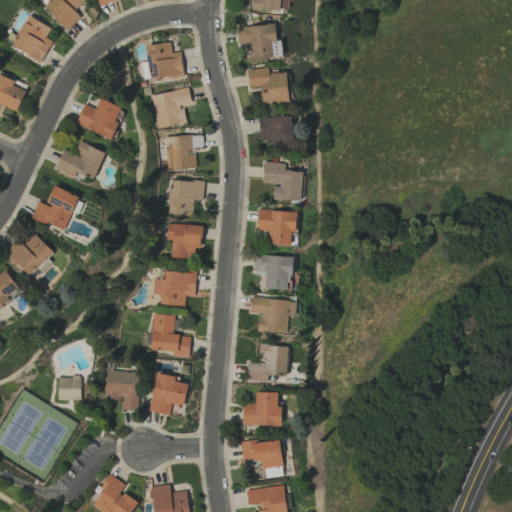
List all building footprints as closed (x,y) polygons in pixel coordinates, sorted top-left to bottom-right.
[(74,10),(83,0),(48,0),(42,7),(67,30),(80,16),(74,10)] [(280,10),(280,0),(251,0),(251,9),(280,10)] [(52,42),(45,37),(50,28),(28,15),(10,45),(39,62),(52,42)] [(237,27),(237,43),(251,42),(252,59),(273,58),(272,41),(277,41),(276,25),(237,27)] [(145,45),(148,79),(182,76),(180,52),(171,53),(170,43),(145,45)] [(286,71),(269,73),(269,67),(247,70),(249,88),(260,87),(262,105),(289,102),(286,71)] [(17,111),(26,91),(13,85),(15,81),(0,74),(0,105),(1,104),(17,111)] [(150,95),(156,128),(185,123),(182,105),(190,103),(188,88),(150,95)] [(75,125),(112,140),(119,122),(115,121),(121,107),(100,98),(95,109),(84,104),(75,125)] [(259,117),(260,140),(269,140),(269,148),(294,147),(293,116),(259,117)] [(166,170),(195,169),(194,151),(202,150),(201,135),(165,136),(166,170)] [(105,151),(79,142),(74,154),(62,149),(55,170),(74,178),(76,172),(94,179),(105,151)] [(262,184),(273,185),(272,199),(301,201),(302,172),(285,171),(285,163),(263,162),(262,184)] [(191,215),(192,200),(202,200),(203,181),(168,180),(167,214),(191,215)] [(79,197),(54,186),(46,204),(38,200),(31,217),(64,231),(79,197)] [(297,212),(257,210),(256,229),(269,230),(268,244),(290,245),(291,232),(296,232),(297,212)] [(170,258),(193,259),(194,248),(201,249),(202,226),(166,224),(165,241),(171,241),(170,258)] [(53,250),(33,233),(23,245),(16,239),(4,254),(32,276),(53,250)] [(264,289),(290,290),(291,256),(253,255),(253,272),(265,273),(264,289)] [(0,273),(0,308),(21,291),(4,270),(0,273)] [(159,305),(184,306),(185,296),(194,297),(195,272),(162,271),(162,279),(152,279),(151,295),(160,295),(159,305)] [(249,313),(258,313),(257,332),(286,334),(287,315),(295,315),(295,300),(250,298),(249,313)] [(190,336),(173,335),(174,315),(152,314),(150,350),(173,351),(172,356),(188,357),(190,336)] [(287,346),(259,345),(258,356),(264,357),(264,363),(246,362),(245,381),(266,381),(267,374),(286,375),(287,346)] [(137,411),(139,372),(106,371),(105,398),(122,399),(121,410),(137,411)] [(148,411),(169,415),(171,403),(184,406),(188,384),(174,381),(175,377),(156,373),(148,411)] [(58,400),(81,399),(80,376),(57,377),(58,400)] [(277,392),(255,392),(255,404),(242,404),(242,425),(281,426),(281,406),(277,406),(277,392)] [(279,439),(240,443),(241,461),(262,459),(264,478),(283,476),(279,439)] [(130,511),(136,502),(120,492),(125,484),(109,475),(91,507),(99,511),(130,511)] [(188,511),(186,490),(170,493),(169,484),(150,487),(153,511),(188,511)] [(245,490),(247,505),(258,503),(258,511),(286,511),(283,485),(245,490)]
